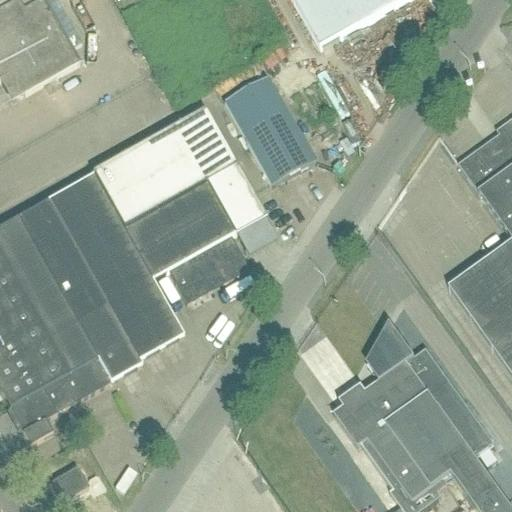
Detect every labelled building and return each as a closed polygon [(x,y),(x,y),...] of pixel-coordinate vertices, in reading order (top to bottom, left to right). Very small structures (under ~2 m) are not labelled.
[(289,0),(320,55),(418,0),(289,0)] [(291,56),(272,67),(286,91),(281,95),(290,111),(315,98),(291,56)] [(54,83),(69,83),(69,67),(54,68),(54,83)] [(266,84),(223,108),(271,193),(314,169),(266,84)] [(352,96),(374,120),(385,110),(363,86),(352,96)] [(151,287),(167,278),(186,311),(249,276),(230,243),(234,240),(234,241),(265,224),(204,115),(91,178),(93,182),(151,287)] [(511,125),(497,137),(500,141),(458,171),(511,245),(511,249),(449,295),(511,382),(511,125)] [(0,399),(8,414),(9,414),(21,435),(26,437),(32,449),(53,438),(48,425),(141,372),(138,368),(183,343),(181,339),(180,339),(151,287),(93,182),(28,218),(21,206),(14,210),(21,222),(0,233),(0,399)] [(430,511),(441,504),(434,494),(452,481),(473,511),(508,511),(474,465),(493,451),(426,357),(414,365),(390,332),(368,372),(380,389),(365,399),(361,393),(339,408),(344,414),(334,421),(358,455),(362,452),(395,497),(391,500),(399,511),(430,511)] [(50,488),(62,508),(88,493),(76,472),(50,488)]
